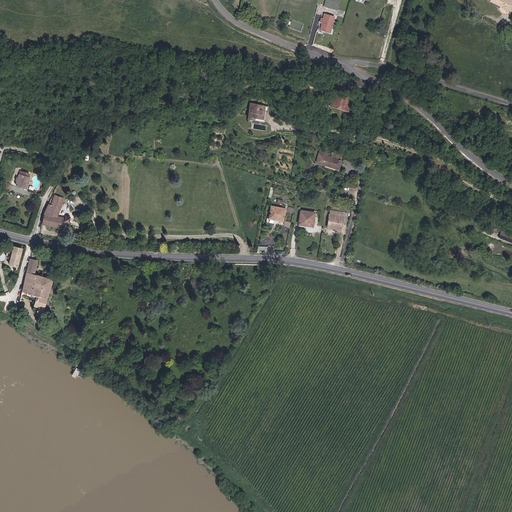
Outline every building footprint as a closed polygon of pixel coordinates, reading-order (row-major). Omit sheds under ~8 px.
[(325,0),(324,6),(338,9),(340,0),(325,0)] [(511,0),(490,0),(490,1),(502,6),(502,9),(505,10),(508,9),(511,10),(511,0)] [(319,29),(328,32),(333,16),(323,13),(319,29)] [(328,93),(325,104),(344,109),(346,98),(328,93)] [(263,112),(264,104),(249,102),(247,115),(246,120),(251,121),(252,118),(262,120),(263,119),(264,112),(263,112)] [(271,106),(264,104),(263,112),(264,112),(270,113),(271,106)] [(343,155),(320,150),(317,163),(340,169),(343,155)] [(19,185),(30,188),(33,177),(32,177),(33,174),(22,171),(21,177),(19,176),(18,179),(20,180),(19,185)] [(51,204),(47,212),(46,224),(66,229),(68,222),(72,223),(73,217),(67,215),(67,217),(61,215),(66,197),(57,194),(54,204),(51,204)] [(284,210),(272,207),(269,218),(281,221),(284,210)] [(299,210),(297,223),(312,226),(314,213),(299,210)] [(328,210),(325,227),(338,229),(341,212),(328,210)] [(511,234),(502,230),(498,239),(511,244),(511,234)] [(15,253),(14,256),(12,262),(20,265),(25,248),(18,246),(18,247),(12,245),(11,252),(15,253)] [(33,257),(24,292),(39,296),(36,306),(41,307),(40,314),(45,315),(55,278),(37,273),(41,259),(33,257)]
